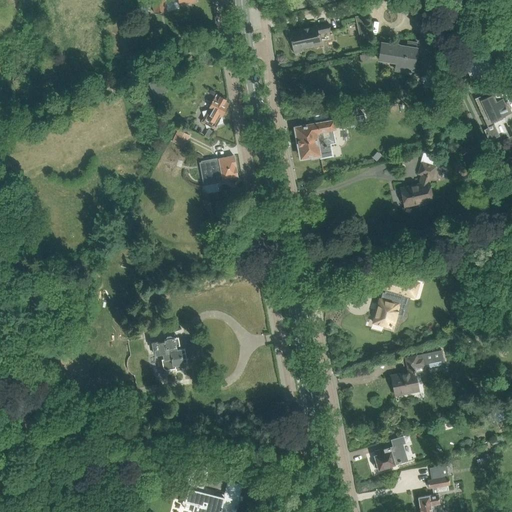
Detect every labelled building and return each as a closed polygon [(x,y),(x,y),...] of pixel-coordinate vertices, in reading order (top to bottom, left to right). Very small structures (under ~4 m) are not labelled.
[(150,0),(151,5),(153,14),(160,12),(167,11),(166,8),(166,5),(179,2),(179,5),(186,3),(186,5),(190,4),(190,3),(197,1),(196,0),(150,0)] [(355,16),(360,39),(368,37),(363,14),(355,16)] [(320,42),(318,33),(330,30),(329,23),(289,32),(294,52),(301,50),(300,47),(320,42)] [(380,56),(379,61),(396,63),(395,69),(409,71),(409,73),(411,73),(411,71),(412,72),(417,43),(408,42),(407,45),(382,41),(382,43),(380,56)] [(495,68),(488,52),(464,63),(471,79),(495,68)] [(428,74),(420,77),(424,88),(438,85),(444,83),(438,70),(428,74)] [(155,80),(149,83),(152,90),(158,88),(159,92),(162,86),(159,78),(154,79),(155,80)] [(481,100),(491,121),(511,111),(511,81),(501,86),(503,90),(481,100)] [(225,101),(226,100),(220,96),(217,100),(214,98),(208,109),(202,111),(204,116),(201,121),(205,123),(206,128),(211,127),(215,129),(217,125),(223,123),(221,117),(229,103),(225,101)] [(336,143),(333,128),(348,126),(347,121),(350,121),(349,117),(359,115),(357,105),(346,107),(347,109),(345,109),(344,108),(332,110),(333,119),(304,125),(294,126),(297,140),(296,140),(297,145),(298,145),(300,157),(301,157),(301,158),(303,158),(305,158),(309,158),(310,156),(311,156),(312,158),(320,156),(320,158),(330,156),(333,156),(331,144),(336,143)] [(119,112),(73,128),(76,136),(69,139),(75,156),(89,151),(86,141),(124,127),(119,112)] [(499,136),(494,124),(488,127),(484,129),(489,140),(499,136)] [(468,126),(458,129),(462,142),(472,139),(468,126)] [(190,135),(178,129),(172,141),(183,147),(190,135)] [(477,143),(460,147),(462,155),(479,150),(477,143)] [(13,171),(48,158),(51,167),(64,162),(58,144),(45,149),(43,144),(8,156),(13,171)] [(219,158),(206,160),(210,182),(223,180),(228,179),(238,177),(234,155),(224,157),(219,158)] [(401,200),(403,201),(404,206),(432,199),(429,183),(431,177),(432,178),(436,167),(422,162),(418,173),(422,175),(419,185),(401,189),(402,193),(400,195),(401,200)] [(391,323),(393,324),(399,305),(402,293),(406,294),(410,281),(394,277),(391,290),(392,290),(391,295),(383,292),(381,300),(380,299),(374,322),(384,325),(384,327),(390,329),(391,323)] [(166,338),(166,339),(164,339),(165,341),(158,342),(158,341),(152,342),(154,354),(161,353),(163,368),(166,370),(175,368),(176,369),(183,368),(182,363),(183,363),(181,349),(177,349),(174,337),(173,337),(171,335),(167,336),(166,338)] [(415,391),(416,389),(418,389),(415,373),(428,370),(428,369),(445,365),(441,350),(405,357),(408,373),(391,377),(395,394),(409,391),(411,392),(415,391)] [(6,407),(0,414),(0,415),(10,423),(16,415),(25,422),(34,409),(24,401),(15,414),(13,412),(6,407)] [(482,421),(493,417),(491,411),(479,415),(482,421)] [(378,468),(379,468),(379,469),(388,466),(389,465),(389,464),(394,463),(391,455),(403,451),(401,443),(405,442),(403,436),(391,439),(393,446),(376,451),(377,455),(375,455),(377,461),(376,461),(375,462),(374,462),(374,463),(374,464),(374,465),(374,466),(374,467),(375,467),(375,468),(376,468),(377,468),(378,468)] [(502,436),(491,440),(493,445),(504,441),(502,436)] [(437,486),(450,484),(446,465),(429,467),(431,479),(427,480),(429,488),(432,488),(433,494),(418,497),(420,511),(432,511),(431,505),(440,503),(437,486)] [(228,509),(231,496),(203,489),(208,471),(191,467),(184,493),(187,494),(185,501),(183,501),(181,505),(184,506),(183,511),(186,511),(220,511),(221,510),(222,510),(222,508),(228,509)]
